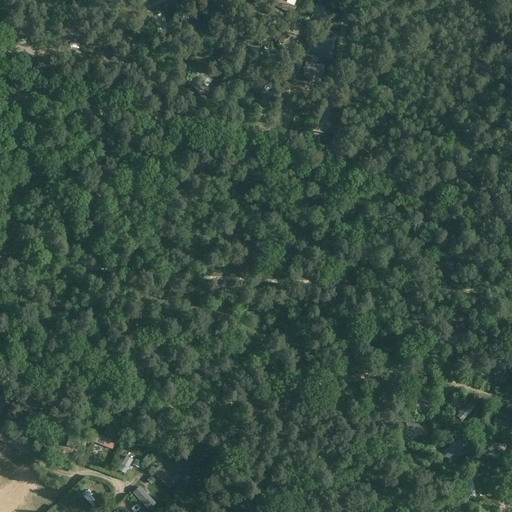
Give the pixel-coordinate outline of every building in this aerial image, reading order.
[(273,0),(269,0),(267,4),(285,15),(289,9),(273,0)] [(324,0),(320,0),(315,15),(322,17),(328,1),(324,0)] [(257,14),(256,23),(274,27),(277,19),(257,14)] [(309,17),(303,20),(306,26),(312,24),(309,17)] [(185,22),(164,31),(168,39),(189,31),(185,22)] [(8,28),(7,39),(27,40),(28,28),(8,28)] [(62,30),(61,42),(80,44),(82,33),(62,30)] [(327,32),(318,30),(313,49),(322,52),(327,32)] [(137,32),(118,38),(122,50),(140,43),(137,32)] [(299,36),(290,34),(285,59),(294,60),(299,36)] [(224,57),(235,53),(235,55),(240,54),(239,51),(251,47),(248,41),(222,50),(224,57)] [(299,65),(295,82),(301,83),(305,66),(299,65)] [(199,68),(187,84),(197,92),(209,76),(199,68)] [(263,72),(248,85),(256,94),(271,81),(263,72)] [(507,380),(496,361),(490,364),(500,383),(501,384),(507,381),(507,380)] [(411,398),(431,405),(433,399),(413,392),(411,398)] [(469,401),(456,416),(461,420),(461,421),(475,407),(469,401)] [(20,430),(28,434),(37,415),(29,411),(20,430)] [(511,427),(511,420),(498,412),(495,417),(511,427)] [(10,421),(8,427),(13,430),(16,424),(10,421)] [(56,432),(69,438),(66,446),(73,448),(76,440),(77,441),(80,433),(59,425),(56,432)] [(96,434),(93,442),(112,450),(115,442),(96,434)] [(451,458),(460,451),(461,452),(465,449),(464,448),(468,445),(462,438),(445,451),(451,458)] [(483,446),(488,448),(487,450),(492,451),(492,450),(504,454),(507,445),(487,438),(483,446)] [(126,456),(118,470),(125,473),(132,459),(126,456)] [(153,472),(169,488),(174,483),(157,467),(153,472)] [(472,477),(464,478),(468,499),(476,497),(472,477)] [(156,506),(141,489),(135,494),(151,511),(156,506)] [(98,503),(86,491),(82,495),(94,507),(98,503)]
